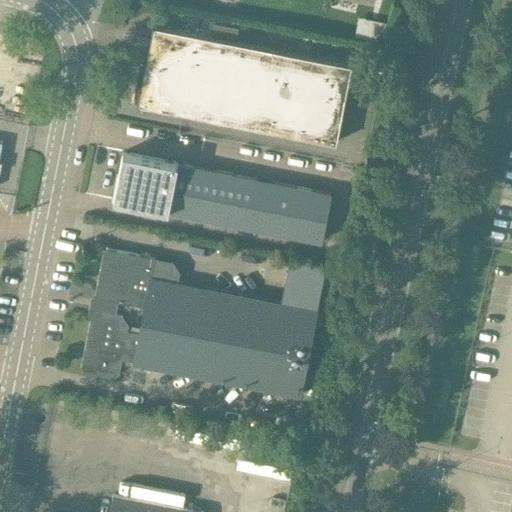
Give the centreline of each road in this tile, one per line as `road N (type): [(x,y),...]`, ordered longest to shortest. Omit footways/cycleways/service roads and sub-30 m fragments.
road 1 (secondary): [(338,511),(453,0)]
road 2 (unclassified): [(0,462),(77,60),(66,24),(31,0)]
